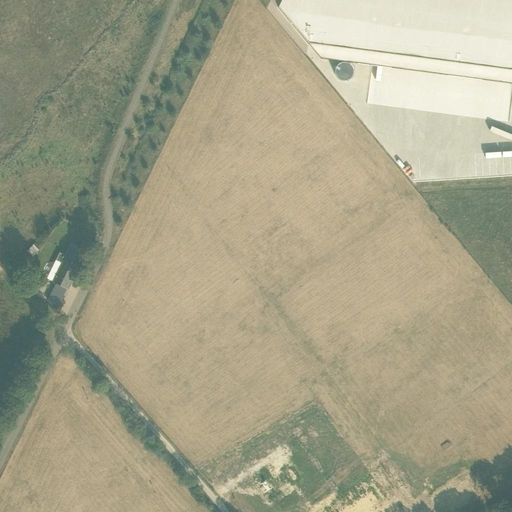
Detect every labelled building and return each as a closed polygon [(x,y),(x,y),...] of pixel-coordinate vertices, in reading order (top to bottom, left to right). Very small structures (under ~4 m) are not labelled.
[(511,0),(281,0),(278,8),(308,44),(511,71),(511,0)] [(213,132),(119,323),(278,511),(413,511),(511,469),(511,455),(230,123),(215,135),(213,132)] [(32,257),(39,251),(33,245),(27,252),(32,257)] [(85,252),(71,245),(66,256),(60,253),(47,279),(56,283),(67,288),(68,289),(85,252)] [(62,298),(51,293),(48,301),(54,304),(56,306),(58,306),(62,298)]
